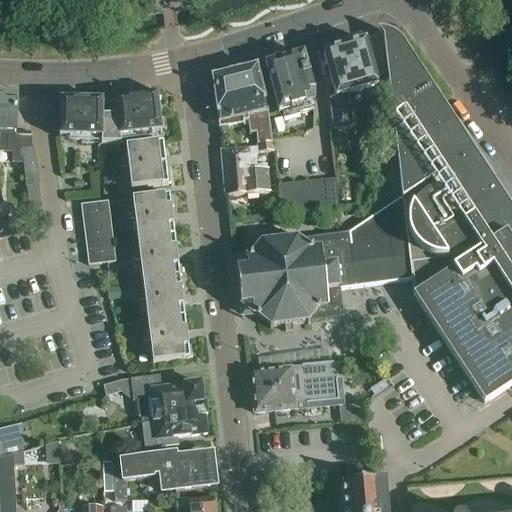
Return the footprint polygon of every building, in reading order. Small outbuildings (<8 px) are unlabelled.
[(393,123),(377,134),(384,145),(394,138),(402,202),(399,202),(349,236),(298,242),(299,240),(297,239),(296,242),(282,243),(281,237),(273,238),(274,244),(262,246),(261,244),(259,244),(260,247),(251,258),(249,259),(249,260),(234,262),(242,321),(257,319),(257,321),(258,321),(270,330),(269,332),(271,333),(272,330),(284,329),(285,335),(293,334),(292,328),(306,326),(308,328),(309,327),(308,325),(330,322),(343,321),(340,293),(393,286),(411,283),(413,298),(484,406),(511,387),(511,212),(405,50),(400,43),(395,39),(390,36),(386,35),(381,34),(378,34),(383,41),(393,123)] [(335,100),(330,102),(334,132),(352,130),(347,98),(378,89),(365,45),(362,46),(361,41),(345,46),(346,50),(323,57),(335,100)] [(265,68),(278,115),(282,115),(285,125),(300,121),(299,117),(314,113),(314,95),(303,58),(283,63),(280,62),(277,62),(275,62),(272,64),(271,67),(265,68)] [(256,136),(257,147),(272,146),(268,115),(266,114),(258,70),(212,81),(212,83),(219,126),(241,120),(243,125),(248,124),(250,137),(256,136)] [(17,100),(0,99),(0,142),(5,142),(5,139),(16,140),(16,132),(18,129),(19,124),(16,121),(17,111),(16,111),(17,111),(17,100)] [(101,148),(121,148),(120,140),(162,135),(158,103),(152,99),(114,103),(116,119),(102,120),(103,103),(60,103),(59,141),(101,141),(101,148)] [(23,167),(26,187),(39,185),(38,172),(31,147),(31,137),(19,136),(18,159),(23,167)] [(125,150),(131,193),(168,188),(168,186),(170,186),(169,176),(167,176),(163,145),(125,150)] [(272,146),(257,147),(258,151),(222,154),(221,154),(225,200),(269,195),(267,172),(267,168),(257,169),(256,160),(259,156),(273,155),(272,146)] [(336,181),(321,183),(324,211),(339,210),(336,181)] [(321,183),(307,185),(310,213),(324,211),(321,183)] [(307,185),(292,186),(295,214),(310,213),(307,185)] [(295,214),(292,186),(278,188),(281,216),(295,214)] [(132,202),(137,244),(174,239),(171,210),(173,209),(172,199),(170,199),(169,198),(132,202)] [(81,207),(88,268),(116,265),(108,204),(81,207)] [(137,244),(142,284),(179,280),(179,279),(182,279),(181,269),(178,269),(174,239),(137,244)] [(142,284),(147,325),(184,320),(181,290),(183,290),(182,280),(180,280),(179,280),(142,284)] [(184,320),(147,325),(152,366),(190,362),(189,360),(192,360),(191,350),(188,350),(184,320)] [(250,377),(253,403),(252,406),(252,409),(254,412),(255,417),(294,412),(294,408),(338,403),(334,366),(290,371),(290,373),(250,377)] [(141,423),(141,427),(173,423),(172,414),(189,413),(189,407),(203,405),(201,387),(179,389),(178,387),(172,388),(171,390),(161,391),(160,379),(130,382),(131,394),(133,405),(136,405),(138,420),(141,423)] [(173,423),(141,427),(145,453),(179,449),(178,441),(207,438),(205,419),(207,419),(205,405),(203,405),(189,407),(189,413),(172,414),(173,423)] [(0,432),(0,462),(13,458),(13,457),(23,454),(22,426),(0,432)] [(96,452),(96,465),(112,464),(111,452),(96,452)] [(121,464),(113,465),(114,483),(123,482),(123,485),(154,481),(153,470),(159,469),(162,495),(214,488),(211,459),(175,463),(174,457),(138,461),(121,464)] [(15,511),(13,458),(0,462),(0,511),(15,511)] [(344,480),(345,487),(341,488),(343,511),(387,511),(385,484),(352,487),(350,485),(346,485),(346,480),(344,480)] [(511,511),(511,480),(408,491),(408,490),(406,490),(407,511),(511,511)] [(216,511),(215,504),(214,504),(213,501),(176,507),(176,511),(216,511)] [(149,503),(149,511),(158,511),(158,503),(149,503)]
